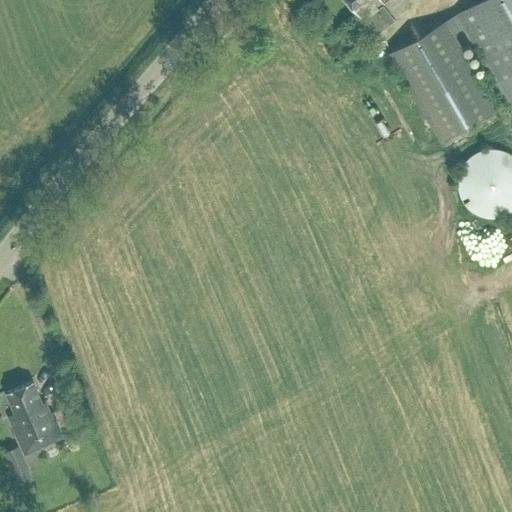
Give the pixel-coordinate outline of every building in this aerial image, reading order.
[(349,0),(363,17),(383,1),(382,0),(349,0)] [(397,0),(406,10),(418,0),(397,0)] [(511,0),(478,0),(456,13),(511,108),(511,0)] [(441,138),(493,108),(443,21),(391,50),(441,138)] [(400,75),(393,79),(399,89),(406,85),(400,75)] [(459,174),(458,183),(458,187),(462,199),(470,208),(478,213),(479,213),(488,216),(496,216),(504,214),(511,209),(511,152),(501,147),(485,147),(471,153),(464,161),(459,174)] [(46,412),(32,379),(6,390),(15,411),(8,414),(24,452),(62,435),(52,411),(46,412)] [(16,480),(30,474),(17,443),(3,449),(16,480)]
